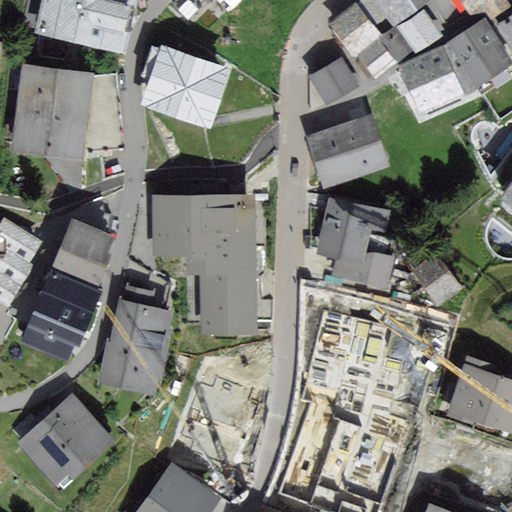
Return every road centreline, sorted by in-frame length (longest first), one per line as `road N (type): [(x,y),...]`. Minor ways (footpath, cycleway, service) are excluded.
road 1 (residential): [(242,511),(287,352),(286,129),(294,66),(349,0)]
road 2 (residential): [(163,0),(134,43),(125,85),(134,172),(126,237),(95,348),(55,382),(0,403)]
